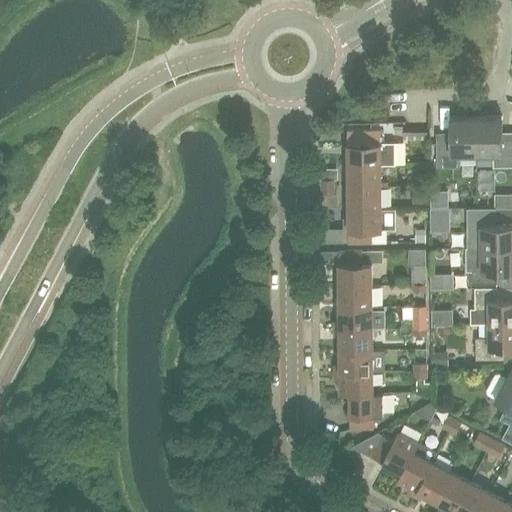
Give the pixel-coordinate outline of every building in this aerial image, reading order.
[(475,153),(475,115),(449,116),(449,139),(435,139),(436,166),(459,166),(459,153),(475,153)] [(475,115),(475,153),(492,153),(492,166),(511,165),(511,138),(501,138),(501,115),(475,115)] [(346,164),(380,163),(394,163),(394,141),(380,141),(380,128),(346,129),(346,164)] [(380,185),(380,163),(346,164),(346,185),(380,185)] [(380,185),(346,185),(346,207),(380,207),(380,185)] [(430,190),(430,205),(447,205),(447,190),(430,190)] [(386,229),(380,229),(380,207),(346,207),(346,242),(386,242),(386,229)] [(479,247),(511,246),(511,222),(495,223),(495,210),(467,210),(467,234),(479,234),(479,247)] [(511,269),(511,246),(479,247),(466,247),(466,271),(467,271),(468,283),(495,283),(495,270),(511,269)] [(408,248),(408,264),(410,264),(425,264),(425,248),(408,248)] [(338,284),(371,283),(371,261),(383,261),(383,249),(362,249),(337,249),(338,284)] [(453,275),(430,275),(431,289),(453,289),(453,275)] [(371,283),(338,284),(338,305),(371,305),(371,283)] [(471,323),(487,322),(511,322),(511,298),(502,299),(502,286),(474,287),(474,308),(470,308),(471,323)] [(371,305),(338,305),(338,319),(333,319),(333,327),(371,327),(371,305)] [(511,345),(511,322),(487,322),(488,337),(474,337),(475,358),(503,358),(503,346),(511,345)] [(371,327),(333,327),(333,335),(338,335),(338,349),(372,348),(371,327)] [(372,348),(338,349),(338,362),(333,362),(333,370),(372,370),(372,348)] [(509,423),(501,438),(511,443),(511,365),(506,376),(499,372),(494,374),(486,389),(487,394),(494,398),(506,405),(499,417),(509,423)] [(372,370),(333,370),(333,378),(338,378),(339,392),(349,392),(372,392),(372,391),(372,370)] [(349,392),(349,427),(373,427),(373,414),(382,414),(382,391),(372,391),(372,392),(349,392)] [(448,429),(454,418),(447,414),(441,426),(448,429)] [(454,418),(448,429),(454,432),(460,421),(454,418)] [(486,449),(492,438),(478,430),(472,442),(486,449)] [(370,454),(401,470),(412,450),(413,450),(417,441),(397,431),(392,439),(381,433),(378,439),(372,435),(354,445),(370,454)] [(492,438),(486,449),(498,455),(504,444),(492,438)] [(436,452),(417,441),(413,450),(412,450),(401,470),(396,479),(409,486),(407,491),(413,494),(431,460),(436,452)] [(435,500),(450,470),(431,460),(413,494),(420,498),(422,493),(435,500)] [(452,511),(470,480),(450,470),(435,500),(447,506),(445,511),(447,511),(452,511)] [(477,511),(489,490),(470,480),(452,511),(477,511)] [(501,511),(508,500),(489,490),(477,511),(501,511)] [(511,511),(511,502),(508,500),(501,511),(511,511)]
